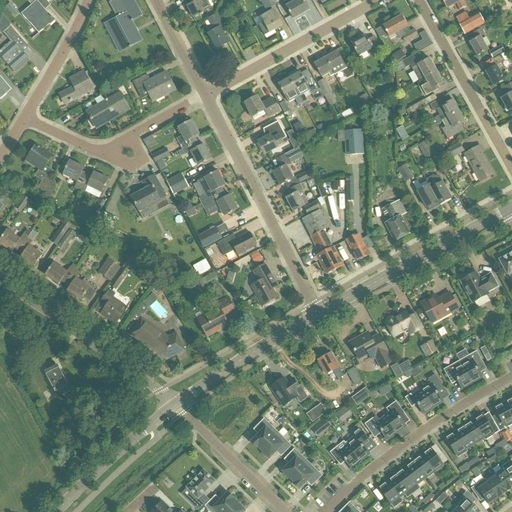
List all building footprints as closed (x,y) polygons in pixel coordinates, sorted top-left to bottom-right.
[(39,34),(43,30),(54,20),(45,10),(51,5),(46,0),(35,0),(37,1),(22,14),(30,24),(39,34)] [(118,52),(123,50),(140,41),(130,21),(140,15),(132,0),(129,0),(121,4),(125,13),(108,22),(104,25),(118,52)] [(189,0),(192,4),(187,7),(193,18),(194,18),(196,22),(201,19),(199,15),(206,12),(211,9),(206,0),(189,0)] [(259,0),(266,11),(277,5),(274,0),(259,0)] [(294,19),(309,10),(303,0),(297,0),(286,6),(294,19)] [(441,0),(446,9),(455,4),(458,9),(464,6),(462,1),(463,0),(441,0)] [(323,14),(327,11),(323,3),(319,6),(323,14)] [(19,13),(13,6),(9,9),(8,8),(5,11),(10,17),(13,15),(15,17),(19,13)] [(265,36),(282,25),(273,10),(261,17),(264,22),(259,25),(265,36)] [(468,17),(458,23),(464,34),(484,23),(478,12),(468,17)] [(217,49),(228,43),(220,28),(225,25),(219,13),(208,19),(215,31),(209,34),(217,49)] [(406,34),(401,26),(406,23),(401,15),(383,26),(389,37),(397,32),(400,37),(401,37),(404,42),(417,35),(414,29),(406,34)] [(10,42),(0,50),(0,56),(14,73),(29,59),(23,52),(28,47),(17,36),(9,26),(2,32),(10,42)] [(426,28),(421,31),(424,36),(415,41),(419,48),(433,41),(426,28)] [(477,56),(488,50),(480,37),(484,34),(481,29),(473,34),(476,39),(469,42),(477,56)] [(368,40),(365,35),(351,43),(358,55),(366,50),(368,53),(372,50),(374,53),(381,50),(373,37),(368,40)] [(492,59),(505,52),(501,45),(489,52),(492,59)] [(325,58),(332,70),(335,74),(341,71),(345,79),(347,79),(353,76),(353,74),(356,72),(346,55),(340,58),(336,51),(325,58)] [(417,65),(416,62),(412,55),(402,61),(405,68),(410,65),(414,72),(419,81),(424,77),(436,71),(429,59),(417,65)] [(493,86),(503,80),(499,72),(505,69),(502,63),(505,62),(501,55),(487,63),(489,68),(487,69),(488,71),(486,72),(493,86)] [(321,76),(332,70),(325,58),(314,64),(321,76)] [(98,87),(89,71),(84,73),(83,72),(69,79),(73,87),(70,89),(70,90),(60,96),(64,104),(92,89),(92,90),(98,87)] [(428,84),(421,87),(426,96),(427,96),(433,93),(432,90),(443,83),(436,71),(424,77),(428,84)] [(308,101),(304,94),(310,90),(300,72),(288,79),(302,104),(308,101)] [(316,96),(320,94),(322,93),(311,72),(305,75),(316,96)] [(174,89),(165,73),(150,81),(146,75),(132,82),(136,90),(141,100),(149,96),(152,102),(165,95),(164,94),(174,89)] [(0,99),(11,90),(0,77),(0,99)] [(298,106),(302,104),(288,79),(278,84),(288,102),(294,99),(298,106)] [(330,106),(337,102),(324,79),(317,83),(330,106)] [(508,95),(501,99),(508,112),(511,110),(511,83),(504,87),(508,95)] [(99,102),(107,97),(104,92),(96,98),(99,102)] [(113,120),(129,111),(119,93),(86,112),(94,127),(111,117),(113,120)] [(365,108),(373,104),(366,93),(359,98),(365,108)] [(428,104),(437,99),(434,94),(409,108),(412,113),(428,104)] [(263,106),(257,96),(244,103),(252,118),(265,111),(268,117),(280,111),(274,100),(263,106)] [(428,104),(431,111),(440,105),(437,99),(428,104)] [(284,113),(290,110),(284,101),(279,104),(284,113)] [(435,118),(429,121),(431,124),(432,127),(442,121),(442,120),(458,112),(452,101),(441,107),(436,110),(439,115),(435,118)] [(339,124),(348,119),(344,112),(336,117),(339,124)] [(442,120),(442,121),(446,127),(442,129),(447,140),(464,130),(461,124),(464,122),(458,112),(442,120)] [(177,139),(182,150),(198,142),(195,137),(199,135),(192,121),(179,127),(178,128),(182,136),(181,137),(177,139)] [(269,136),(257,142),(264,154),(277,148),(277,147),(284,144),(282,140),(286,138),(278,122),(265,128),(269,136)] [(322,124),(317,127),(320,133),(325,130),(322,124)] [(431,124),(422,129),(423,131),(424,134),(433,129),(432,127),(431,124)] [(374,127),(367,128),(368,135),(375,134),(374,127)] [(401,127),(396,130),(402,141),(408,138),(401,127)] [(290,139),(296,136),(291,128),(286,130),(290,139)] [(315,129),(307,133),(310,139),(318,134),(315,129)] [(345,130),(347,155),(363,154),(361,129),(345,130)] [(426,159),(433,154),(426,141),(418,145),(426,159)] [(198,142),(182,150),(185,155),(185,154),(191,151),(198,165),(211,158),(204,144),(200,147),(198,142)] [(452,158),(464,151),(460,143),(448,149),(452,158)] [(38,189),(46,193),(51,181),(53,177),(56,172),(47,166),(53,157),(36,145),(26,160),(39,169),(34,176),(41,181),(38,189)] [(480,182),(489,177),(488,175),(492,173),(481,153),(483,152),(480,146),(464,155),(480,182)] [(440,147),(434,150),(436,155),(443,152),(440,147)] [(155,163),(170,156),(166,148),(152,156),(155,163)] [(289,172),(286,167),(291,163),(289,159),(301,152),(299,148),(286,154),(276,159),(280,168),(273,172),(280,185),(293,179),(293,178),(294,178),(294,176),(292,172),(290,171),(289,172)] [(80,189),(87,174),(82,172),(84,168),(70,161),(63,175),(78,181),(75,187),(80,189)] [(405,182),(413,178),(406,165),(398,169),(405,182)] [(306,180),(312,177),(309,170),(296,177),(300,184),(306,181),(306,180)] [(201,204),(224,192),(221,187),(225,185),(218,171),(205,178),(198,182),(205,195),(199,199),(201,204)] [(87,174),(80,189),(85,192),(88,186),(103,193),(109,179),(94,172),(92,177),(87,174)] [(170,188),(185,180),(181,173),(166,181),(170,188)] [(139,212),(161,200),(160,200),(167,196),(155,175),(143,181),(146,189),(131,197),(139,212)] [(430,189),(439,206),(451,199),(438,176),(437,177),(433,175),(426,180),(428,185),(431,189),(430,189)] [(312,177),(306,180),(306,181),(309,185),(310,188),(316,185),(314,182),(312,177)] [(174,195),(189,187),(185,180),(170,188),(174,195)] [(57,184),(51,181),(46,193),(45,195),(51,198),(57,184)] [(293,211),(308,203),(301,190),(302,190),(299,184),(289,190),(291,195),(286,198),(293,211)] [(430,189),(431,189),(428,185),(417,191),(428,211),(439,206),(430,189)] [(320,197),(325,195),(321,186),(316,188),(320,197)] [(224,192),(201,204),(204,209),(212,205),(217,202),(224,216),(238,209),(230,195),(226,197),(224,192)] [(0,213),(8,201),(0,195),(0,213)] [(21,212),(30,200),(23,196),(15,208),(21,212)] [(335,196),(324,198),(328,215),(333,213),(333,212),(339,211),(335,196)] [(101,213),(107,202),(101,199),(95,210),(101,213)] [(394,241),(410,233),(401,217),(407,213),(400,200),(392,204),(382,210),(389,222),(385,224),(394,241)] [(308,215),(320,209),(316,201),(304,208),(308,215)] [(188,220),(194,217),(191,210),(185,213),(188,220)] [(333,247),(324,230),(329,228),(320,210),(302,219),(320,254),(317,255),(327,274),(344,265),(334,246),(333,247)] [(248,216),(232,225),(234,230),(251,221),(248,216)] [(57,246),(63,238),(71,225),(65,221),(51,242),(57,246)] [(204,248),(222,239),(216,228),(199,238),(204,248)] [(20,251),(32,233),(27,229),(24,234),(21,239),(7,230),(0,240),(0,242),(12,252),(15,248),(20,251)] [(64,251),(76,234),(70,229),(58,247),(64,251)] [(33,240),(36,236),(32,233),(20,251),(24,254),(21,258),(35,267),(43,255),(30,246),(33,240)] [(251,235),(250,233),(236,240),(233,234),(217,243),(224,256),(236,250),(238,255),(257,245),(255,243),(257,241),(253,235),(251,235)] [(357,261),(370,254),(361,239),(358,233),(346,240),(349,245),(357,261)] [(370,233),(364,235),(369,248),(375,246),(370,233)] [(255,265),(263,260),(258,251),(250,256),(255,265)] [(511,252),(499,260),(507,274),(511,281),(511,252)] [(116,290),(129,272),(127,271),(134,262),(133,262),(136,257),(132,254),(122,267),(110,286),(116,290)] [(106,278),(115,264),(108,259),(98,272),(106,278)] [(66,283),(76,270),(72,267),(68,272),(55,263),(46,275),(59,284),(62,280),(66,283)] [(111,282),(121,268),(115,264),(106,278),(111,282)] [(262,307),(278,298),(273,289),(278,287),(267,265),(255,271),(261,282),(253,286),(258,296),(256,297),(262,307)] [(339,279),(349,276),(346,268),(337,271),(339,279)] [(76,270),(66,283),(71,286),(68,290),(81,299),(84,295),(90,299),(99,287),(85,278),(83,282),(77,278),(80,273),(76,270)] [(480,280),(476,272),(470,276),(469,274),(461,278),(462,280),(460,281),(473,303),(488,294),(487,292),(497,287),(491,274),(480,280)] [(156,286),(148,292),(157,304),(165,298),(156,286)] [(116,324),(128,307),(114,297),(116,294),(110,290),(101,302),(107,306),(101,313),(116,324)] [(458,309),(449,293),(438,299),(435,295),(420,303),(432,324),(458,309)] [(207,337),(229,325),(224,316),(235,310),(228,298),(217,304),(219,307),(197,319),(207,337)] [(143,315),(148,309),(141,304),(132,317),(137,321),(142,314),(143,315)] [(0,323),(8,317),(0,307),(0,323)] [(408,318),(405,312),(385,323),(393,337),(407,330),(410,335),(423,328),(415,314),(408,318)] [(169,336),(143,318),(131,334),(167,360),(186,351),(177,333),(169,336)] [(368,333),(349,343),(359,360),(368,354),(372,360),(372,361),(375,359),(381,370),(394,362),(388,351),(378,335),(371,339),(368,333)] [(432,340),(419,347),(425,358),(438,351),(432,340)] [(476,351),(459,361),(472,384),(482,378),(476,367),(483,364),(476,351)] [(344,376),(339,367),(331,353),(318,361),(326,375),(332,371),(337,380),(344,376)] [(459,361),(443,370),(450,382),(456,379),(462,390),(472,384),(459,361)] [(396,364),(391,368),(396,378),(402,374),(396,364)] [(58,398),(71,392),(57,365),(44,371),(58,398)] [(355,386),(363,382),(355,368),(347,373),(355,386)] [(421,390),(433,408),(443,402),(436,392),(443,387),(435,374),(428,379),(431,384),(421,390)] [(298,397),(284,378),(270,387),(284,407),(298,397)] [(359,393),(364,400),(369,396),(368,395),(370,394),(366,388),(359,393)] [(421,390),(411,396),(423,414),(433,408),(421,390)] [(511,398),(503,403),(511,418),(511,398)] [(346,402),(337,410),(344,419),(353,411),(346,402)] [(396,402),(386,409),(389,413),(384,416),(396,434),(406,427),(399,417),(404,413),(396,402)] [(511,418),(503,403),(494,408),(499,419),(494,422),(500,431),(505,429),(511,424),(511,418)] [(321,405),(314,410),(319,418),(327,413),(321,405)] [(482,415),(472,421),(484,439),(483,439),(485,441),(495,435),(500,431),(494,422),(494,421),(488,425),(482,415)] [(371,419),(365,424),(371,433),(378,428),(381,432),(387,440),(396,434),(384,416),(379,420),(376,416),(371,419)] [(324,418),(318,423),(324,431),(330,426),(324,418)] [(260,450),(278,432),(264,419),(255,428),(260,433),(251,442),(257,448),(257,447),(260,450)] [(472,421),(463,426),(475,444),(483,439),(484,439),(472,421)] [(463,426),(454,432),(465,450),(466,450),(475,444),(463,426)] [(354,436),(345,443),(346,445),(347,445),(360,462),(369,454),(362,445),(368,440),(359,429),(353,434),(354,436)] [(505,440),(506,443),(511,439),(511,438),(507,430),(501,433),(505,440)] [(278,432),(260,450),(263,453),(262,454),(267,459),(268,458),(269,459),(279,450),(283,454),(292,445),(278,432)] [(454,432),(445,438),(457,458),(467,452),(466,450),(465,450),(454,432)] [(335,448),(330,453),(338,464),(343,460),(351,469),(360,462),(347,445),(346,445),(338,452),(335,448)] [(291,480),(309,462),(295,448),(286,457),(291,462),(282,472),(284,473),(282,474),(287,479),(289,478),(291,480)] [(430,448),(421,455),(434,472),(443,465),(447,461),(439,449),(434,453),(430,448)] [(421,455),(412,461),(425,478),(434,472),(421,455)] [(511,461),(511,460),(502,467),(504,470),(504,469),(511,480),(511,461)] [(412,461),(404,468),(417,485),(425,478),(412,461)] [(309,462),(291,480),(294,483),(293,484),(299,490),(308,480),(313,485),(322,476),(309,462)] [(404,468),(395,475),(411,495),(420,489),(417,485),(404,468)] [(475,477),(480,473),(476,468),(471,471),(475,477)] [(504,470),(495,476),(506,491),(511,487),(511,480),(504,469),(504,470)] [(196,474),(190,480),(192,482),(187,488),(193,493),(187,499),(199,511),(210,500),(204,495),(216,482),(203,470),(198,476),(196,474)] [(395,475),(387,481),(400,498),(404,495),(407,499),(411,495),(395,475)] [(487,482),(486,482),(497,498),(506,491),(495,476),(487,482)] [(485,479),(475,486),(488,504),(497,498),(486,482),(487,482),(485,479)] [(464,486),(459,480),(456,483),(461,489),(464,486)] [(387,481),(378,488),(394,509),(403,502),(400,498),(387,481)] [(210,511),(226,511),(236,502),(233,499),(234,498),(228,493),(219,502),(214,497),(205,506),(210,511)] [(440,505),(448,497),(443,493),(436,501),(440,505)] [(465,498),(457,506),(463,511),(479,511),(465,498)] [(243,511),(244,511),(243,510),(244,508),(240,503),(238,505),(236,502),(226,511),(243,511)] [(358,511),(349,502),(340,511),(358,511)] [(170,511),(162,503),(159,506),(158,504),(152,509),(154,511),(152,511),(181,511),(180,511),(170,511)]
